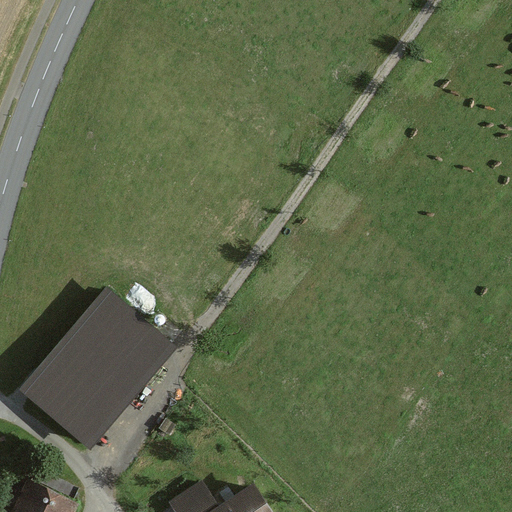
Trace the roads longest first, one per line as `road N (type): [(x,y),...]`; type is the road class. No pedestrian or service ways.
road 1 (track): [(88,476),(435,0)]
road 2 (tertiary): [(0,206),(78,0)]
